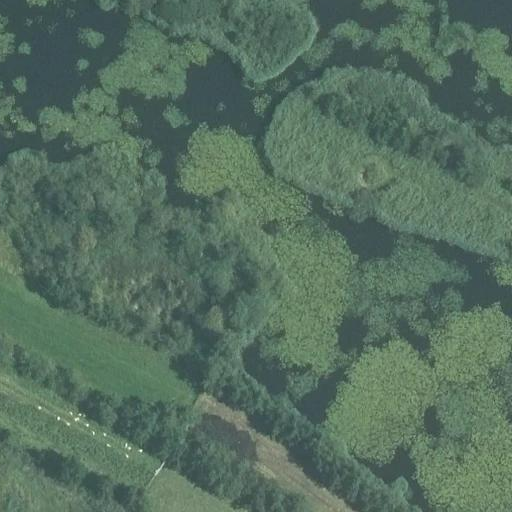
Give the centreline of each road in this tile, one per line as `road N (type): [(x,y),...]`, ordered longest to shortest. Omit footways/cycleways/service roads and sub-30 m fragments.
road 1 (track): [(0,382),(156,470),(209,511)]
road 2 (track): [(379,163),(393,179),(430,183),(511,215)]
